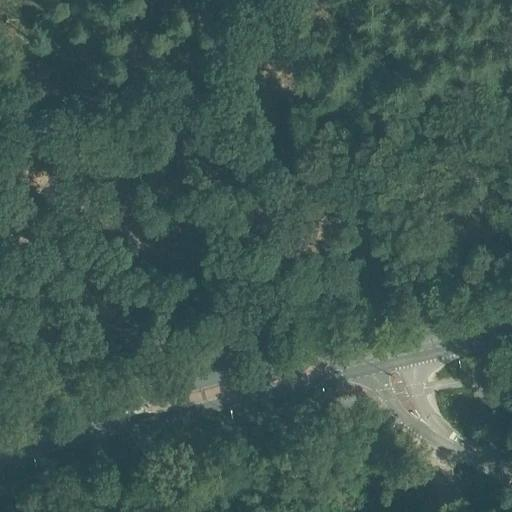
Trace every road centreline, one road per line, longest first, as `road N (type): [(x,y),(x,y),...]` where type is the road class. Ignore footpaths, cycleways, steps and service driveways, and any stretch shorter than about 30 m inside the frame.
road 1 (primary): [(389,338),(162,394),(0,447)]
road 2 (primary): [(0,455),(379,368)]
road 3 (track): [(124,511),(220,438),(251,429),(286,429),(339,448),(445,436)]
road 4 (primary): [(511,312),(389,338)]
road 5 (track): [(0,349),(53,345),(106,359),(114,373)]
